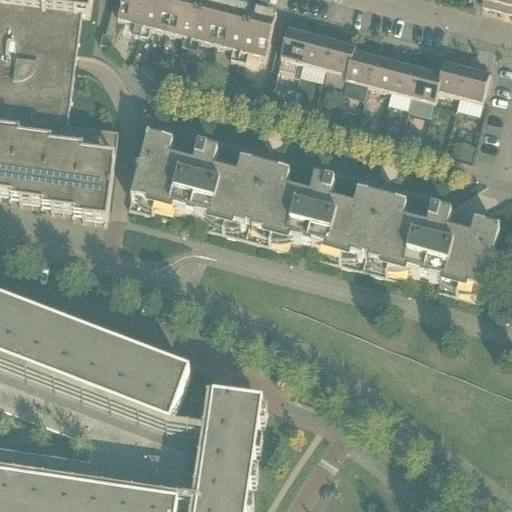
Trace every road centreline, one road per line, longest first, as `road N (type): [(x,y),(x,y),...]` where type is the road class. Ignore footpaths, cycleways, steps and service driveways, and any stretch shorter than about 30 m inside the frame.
road 1 (tertiary): [(370,402),(148,281),(0,238)]
road 2 (tertiary): [(504,511),(370,402)]
road 3 (residential): [(366,0),(511,39)]
road 4 (residential): [(297,511),(370,402)]
